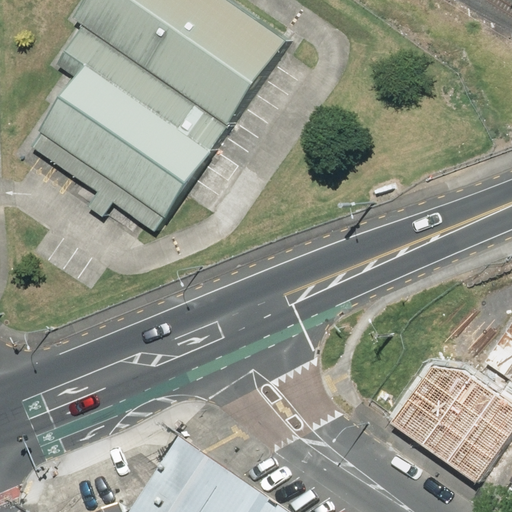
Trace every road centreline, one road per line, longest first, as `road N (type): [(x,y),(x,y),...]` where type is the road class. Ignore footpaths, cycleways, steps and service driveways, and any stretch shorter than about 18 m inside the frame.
road 1 (secondary): [(511,203),(222,322)]
road 2 (residential): [(222,322),(291,414),(406,511)]
road 3 (secondary): [(222,322),(0,414)]
